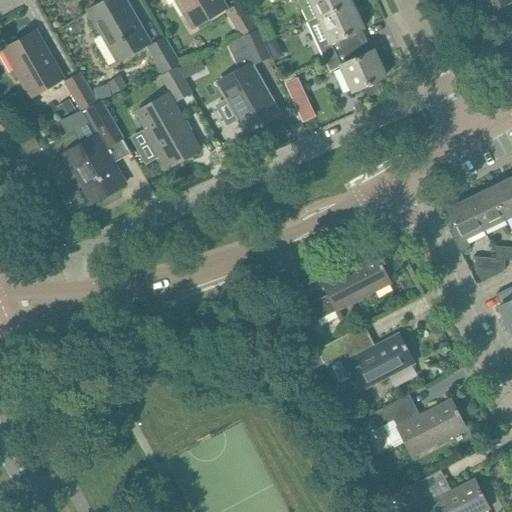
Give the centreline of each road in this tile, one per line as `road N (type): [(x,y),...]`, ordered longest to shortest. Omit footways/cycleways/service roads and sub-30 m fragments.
road 1 (residential): [(0,300),(71,299),(160,282),(246,254),(393,183)]
road 2 (residential): [(511,411),(393,183)]
road 3 (residential): [(463,139),(401,0)]
